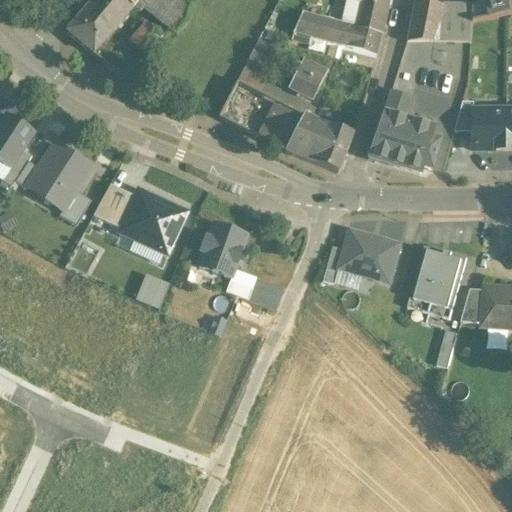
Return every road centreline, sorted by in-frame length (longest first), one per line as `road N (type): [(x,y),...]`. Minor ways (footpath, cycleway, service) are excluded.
road 1 (tertiary): [(0,42),(94,115),(290,188),(350,196)]
road 2 (track): [(199,511),(319,227),(321,194)]
road 3 (residential): [(350,196),(350,172),(402,0)]
road 4 (tertiary): [(350,196),(511,196)]
